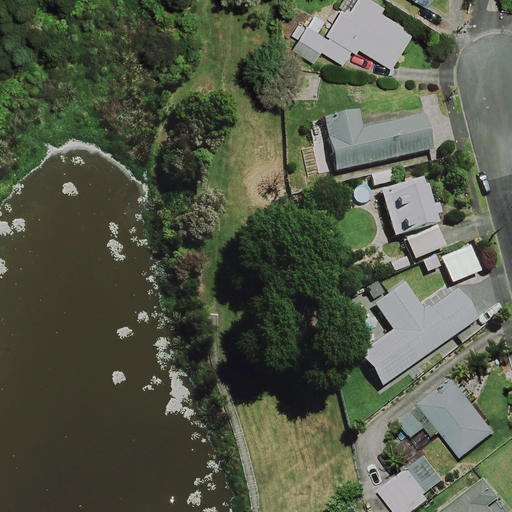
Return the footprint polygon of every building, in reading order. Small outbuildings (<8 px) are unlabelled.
[(357,57),(361,50),(393,68),(413,33),(379,14),(383,8),(369,0),(345,0),(324,38),(307,28),(294,51),(314,62),(320,52),(344,65),(350,54),(357,57)] [(430,153),(421,115),(360,129),(357,114),(322,121),(334,174),(430,153)] [(377,194),(392,241),(402,237),(409,261),(442,252),(420,181),(377,194)] [(479,274),(468,248),(439,260),(449,287),(479,274)] [(421,316),(401,287),(373,306),(391,333),(358,357),(379,388),(474,322),(454,293),(421,316)] [(493,434),(454,383),(400,425),(419,449),(441,432),(461,459),(493,434)] [(414,511),(430,501),(408,471),(380,491),(395,511),(414,511)] [(486,480),(444,511),(491,511),(487,507),(500,498),(486,480)]
